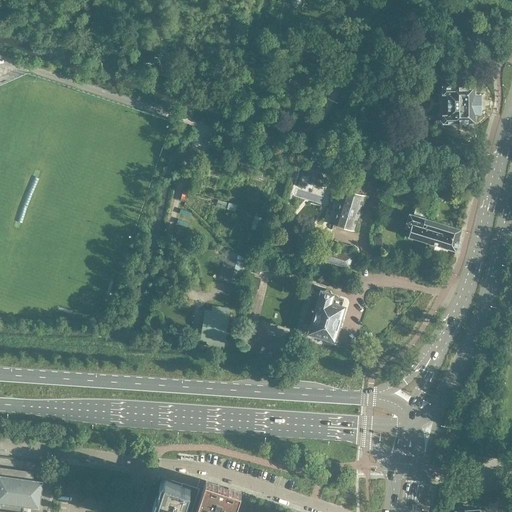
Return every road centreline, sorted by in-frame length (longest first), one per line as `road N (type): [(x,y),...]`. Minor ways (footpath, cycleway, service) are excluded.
road 1 (primary): [(369,399),(0,374)]
road 2 (primary): [(0,405),(367,429)]
road 3 (primary): [(511,120),(470,274),(438,356)]
road 4 (primary): [(426,425),(482,315),(511,204)]
road 5 (unclassified): [(347,511),(139,460)]
road 6 (residential): [(139,460),(0,441)]
